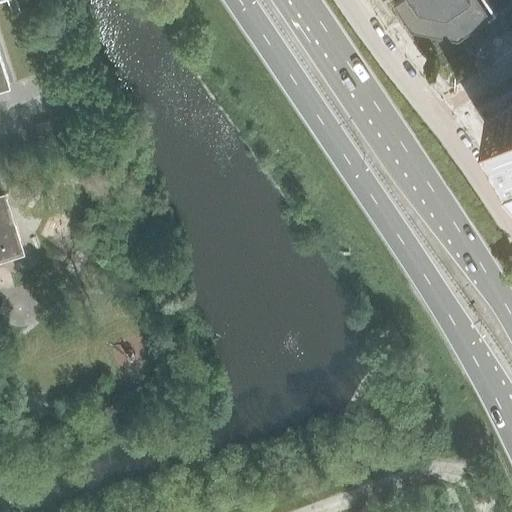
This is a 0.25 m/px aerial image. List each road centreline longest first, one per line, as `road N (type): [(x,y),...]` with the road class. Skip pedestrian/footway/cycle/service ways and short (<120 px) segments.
road 1 (trunk): [(237,0),(439,301),(511,435)]
road 2 (trunk): [(511,320),(302,0)]
road 3 (unclassified): [(511,228),(347,0)]
